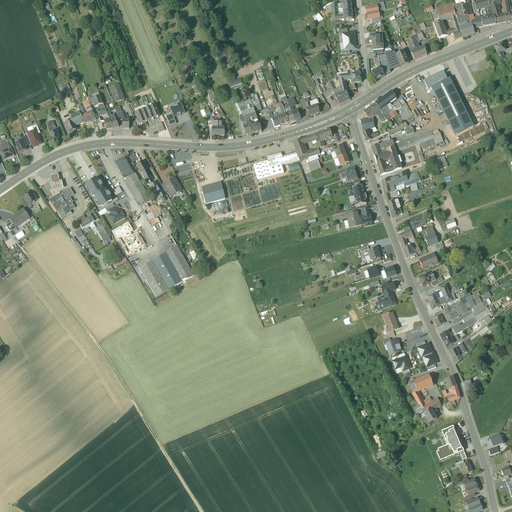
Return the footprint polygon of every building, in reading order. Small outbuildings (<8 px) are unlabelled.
[(487,0),(474,4),(476,10),(478,10),(478,9),(485,8),(489,7),(487,0)] [(488,0),(487,0),(489,7),(492,17),(494,17),(502,16),(501,13),(499,4),(497,5),(495,0),(488,0)] [(351,3),(342,4),(343,12),(352,11),(351,3)] [(445,33),(442,24),(435,27),(439,39),(446,37),(451,35),(453,34),(455,40),(462,37),(460,31),(460,32),(459,28),(455,16),(456,16),(453,5),(452,3),(443,6),(437,8),(440,21),(447,19),(450,18),(454,29),(450,31),(445,33)] [(467,25),(465,26),(464,22),(465,22),(464,16),(463,12),(461,4),(453,5),(456,16),(455,16),(459,28),(460,29),(460,31),(462,37),(474,33),(472,29),(476,28),(475,21),(471,22),(471,21),(466,23),(467,25)] [(471,14),(468,15),(466,4),(463,4),(465,12),(463,12),(464,16),(467,15),(468,20),(474,19),(472,14),(471,14)] [(424,12),(429,11),(430,16),(433,15),(432,11),(433,10),(432,5),(423,8),(423,9),(421,9),(422,12),(424,12)] [(371,8),(366,9),(367,15),(378,12),(381,12),(380,6),(377,7),(371,8)] [(486,18),(480,19),(480,20),(481,20),(482,27),(486,26),(495,25),(494,17),(492,17),(489,7),(485,8),(486,18)] [(352,11),(343,12),(344,20),(352,19),(352,11)] [(502,16),(494,17),(495,25),(506,23),(505,15),(502,16)] [(355,41),(354,33),(348,34),(343,34),(344,43),(355,41)] [(379,36),(369,37),(369,42),(372,42),(373,51),(379,50),(383,50),(383,45),(380,45),(379,36)] [(356,50),(355,41),(344,43),(345,51),(350,50),(356,50)] [(502,44),(494,47),(498,58),(501,57),(499,53),(504,51),(502,44)] [(310,50),(312,56),(328,51),(326,45),(310,50)] [(423,48),(420,49),(419,48),(418,47),(415,49),(420,59),(427,56),(423,48)] [(420,59),(415,49),(412,50),(411,51),(411,53),(411,54),(414,62),(420,59)] [(385,53),(386,57),(390,71),(400,66),(396,55),(395,52),(385,53)] [(404,52),(396,55),(400,66),(401,67),(408,63),(404,52)] [(386,57),(378,59),(379,65),(380,68),(384,76),(390,73),(390,71),(386,57)] [(380,68),(372,73),(376,81),(384,76),(380,68)] [(313,77),(315,80),(323,75),(321,72),(313,77)] [(431,88),(447,80),(443,72),(424,81),(429,89),(431,88)] [(360,74),(351,75),(351,80),(352,84),(361,83),(360,74)] [(447,80),(431,88),(455,136),(473,127),(449,79),(447,80)] [(240,81),(233,84),(235,90),(243,87),(240,81)] [(333,83),(333,82),(328,85),(330,89),(334,97),(341,93),(342,93),(341,89),(336,91),(334,87),(335,86),(333,83)] [(118,85),(112,88),(113,92),(111,93),(116,103),(124,100),(118,85)] [(341,93),(334,97),(339,105),(350,100),(346,93),(342,95),(341,93)] [(390,93),(375,104),(376,105),(385,117),(388,115),(391,114),(389,111),(385,107),(390,103),(389,101),(394,97),(390,93)] [(92,99),(94,105),(95,107),(98,106),(103,104),(100,96),(92,99)] [(283,98),(280,100),(281,102),(283,106),(284,111),(287,110),(290,109),(290,108),(290,107),(289,105),(287,101),(286,97),(283,98)] [(317,105),(311,107),(309,103),(309,102),(306,104),(305,104),(307,109),(306,109),(309,117),(320,113),(317,105)] [(171,113),(173,118),(177,116),(178,117),(181,116),(181,115),(185,114),(181,105),(177,106),(173,107),(174,108),(170,109),(171,113)] [(376,105),(364,113),(369,120),(373,119),(378,116),(382,122),(386,119),(388,121),(391,119),(388,115),(385,117),(376,105)] [(159,117),(155,106),(150,108),(154,118),(157,117),(158,118),(158,117),(159,117)] [(245,108),(240,110),(243,117),(244,119),(248,119),(250,118),(251,119),(253,121),(257,119),(255,113),(253,107),(252,106),(245,108)] [(154,118),(150,108),(145,110),(150,120),(152,119),(153,120),(154,119),(154,118)] [(145,110),(141,111),(145,122),(146,122),(147,122),(147,121),(150,120),(145,110)] [(205,112),(209,123),(212,122),(214,122),(213,120),(209,110),(205,112)] [(141,111),(136,113),(138,119),(140,124),(141,124),(142,124),(143,123),(145,122),(141,111)] [(295,112),(292,113),(294,121),(301,119),(298,111),(295,112)] [(80,112),(71,116),(73,121),(75,126),(76,126),(84,123),(81,117),(80,112)] [(93,112),(87,114),(91,122),(96,120),(93,112)] [(173,118),(171,113),(166,115),(170,127),(176,125),(173,118)] [(286,115),(289,123),(294,121),(292,113),(289,114),(286,115)] [(87,114),(81,117),(84,123),(85,125),(91,122),(87,114)] [(283,116),(277,118),(280,126),(289,123),(286,115),(283,116)] [(274,119),(272,120),(275,128),(280,126),(277,118),(274,119)] [(115,119),(110,121),(113,130),(119,127),(116,119),(115,119)] [(369,120),(360,121),(362,132),(372,129),(375,128),(374,125),(373,119),(369,120)] [(73,121),(65,124),(68,133),(77,129),(76,126),(75,126),(73,121)] [(110,121),(104,121),(104,122),(105,126),(106,126),(106,130),(113,130),(110,121)] [(162,123),(156,125),(159,133),(165,131),(162,123)] [(250,126),(248,126),(251,135),(262,132),(259,123),(250,126)] [(37,125),(32,127),(34,130),(35,129),(38,135),(40,133),(37,125)] [(248,126),(243,128),(245,136),(251,135),(248,126)] [(32,127),(27,129),(29,132),(27,133),(33,148),(42,144),(38,135),(35,129),(34,130),(32,127)] [(399,127),(395,130),(388,133),(389,137),(401,132),(400,128),(399,127)] [(374,133),(369,135),(370,141),(379,137),(376,131),(375,128),(372,129),(374,133)] [(405,130),(407,136),(414,134),(412,128),(405,130)] [(329,130),(323,133),(326,141),(332,138),(331,137),(329,130)] [(53,133),(49,134),(52,141),(59,139),(57,131),(53,133)] [(369,135),(367,132),(362,134),(366,143),(370,141),(369,135)] [(323,133),(314,135),(314,136),(310,137),(311,141),(311,142),(316,141),(316,144),(323,142),(326,141),(323,133)] [(431,133),(403,143),(405,149),(416,145),(421,144),(423,150),(436,146),(432,136),(431,133)] [(432,136),(436,146),(443,143),(439,134),(432,136)] [(326,141),(327,147),(340,143),(339,140),(337,135),(331,137),(332,138),(326,141)] [(302,140),(293,143),(297,154),(298,158),(307,155),(306,153),(303,144),(302,140)] [(22,141),(15,144),(20,153),(27,150),(26,147),(25,147),(23,141),(22,141)] [(397,155),(398,155),(397,151),(396,152),(393,144),(392,145),(391,141),(371,148),(374,157),(376,164),(377,164),(381,176),(401,170),(399,165),(400,164),(401,163),(400,158),(398,158),(397,155)] [(403,142),(397,145),(400,151),(405,149),(403,143),(403,142)] [(0,146),(0,152),(10,148),(7,143),(0,146)] [(334,149),(335,153),(337,159),(338,159),(346,156),(345,156),(342,146),(334,149)] [(10,148),(0,152),(4,161),(14,156),(11,148),(10,148)] [(334,148),(323,151),(324,157),(335,153),(334,149),(334,148)] [(319,150),(306,153),(307,155),(308,158),(320,155),(319,150)] [(138,161),(134,154),(129,156),(133,164),(138,161)] [(282,154),(268,157),(271,169),(299,161),(298,158),(297,154),(283,157),(282,154)] [(308,158),(306,159),(311,173),(321,169),(321,168),(320,168),(319,165),(318,161),(321,159),(320,155),(308,158)] [(346,156),(338,159),(340,166),(343,165),(343,166),(347,165),(346,164),(349,163),(346,156),(345,156),(346,156)] [(444,157),(432,161),(435,172),(448,168),(444,157)] [(135,173),(126,158),(124,159),(133,175),(135,173)] [(133,175),(124,159),(115,164),(124,180),(133,175)] [(143,162),(136,166),(141,173),(144,172),(147,170),(143,162)] [(292,173),(290,165),(272,170),(274,178),(292,173)] [(356,173),(354,170),(347,173),(340,175),(342,180),(346,179),(348,183),(354,181),(358,180),(356,173)] [(151,184),(144,172),(141,173),(144,179),(148,187),(149,186),(151,185),(151,184)] [(124,180),(138,204),(140,208),(141,208),(140,208),(151,202),(135,173),(133,175),(124,180)] [(405,174),(398,176),(399,179),(396,179),(397,185),(403,183),(403,186),(404,189),(405,189),(404,188),(418,184),(415,173),(405,176),(405,174)] [(58,174),(51,176),(53,184),(55,184),(57,191),(64,189),(62,181),(60,182),(58,174)] [(94,196),(104,190),(101,186),(102,186),(100,183),(99,183),(97,179),(86,186),(93,197),(94,196)] [(175,179),(171,182),(169,183),(169,184),(168,185),(170,188),(167,190),(168,191),(170,196),(176,193),(176,194),(178,194),(181,193),(182,191),(175,179)] [(396,179),(382,183),(384,195),(388,194),(392,192),(392,190),(392,189),(391,187),(391,186),(395,185),(395,186),(397,185),(396,179)] [(155,182),(151,184),(151,185),(149,186),(160,205),(166,201),(155,182)] [(167,183),(162,186),(161,186),(165,193),(168,191),(167,190),(170,188),(168,185),(169,184),(169,183),(168,182),(167,183)] [(221,183),(201,189),(206,205),(225,199),(221,183)] [(362,186),(352,188),(352,189),(354,197),(353,197),(355,202),(356,206),(356,207),(367,204),(366,204),(365,200),(366,199),(366,200),(367,199),(365,194),(364,194),(362,186)] [(113,191),(116,196),(122,193),(119,187),(113,191)] [(70,189),(63,193),(66,198),(70,204),(72,203),(73,203),(70,198),(71,197),(74,195),(70,189)] [(104,190),(94,196),(101,208),(112,201),(109,197),(110,196),(109,193),(107,194),(105,190),(104,190)] [(31,194),(24,198),(29,205),(30,205),(37,200),(34,195),(33,196),(31,194)] [(60,195),(60,194),(49,201),(62,220),(72,214),(70,211),(63,199),(60,195)] [(70,204),(66,198),(63,199),(70,211),(75,208),(72,203),(70,204)] [(226,201),(212,203),(213,211),(228,209),(226,201)] [(391,203),(387,204),(390,212),(396,210),(394,202),(391,203)] [(113,204),(105,209),(98,213),(101,217),(109,211),(115,208),(113,204)] [(154,205),(149,208),(152,212),(147,215),(150,220),(159,216),(154,205)] [(109,211),(110,211),(111,214),(108,215),(114,224),(116,222),(124,218),(118,206),(115,208),(109,211)] [(357,209),(358,216),(362,216),(361,210),(366,209),(366,208),(357,209)] [(23,210),(16,215),(17,216),(10,220),(16,228),(20,225),(19,224),(28,217),(26,215),(27,214),(23,210)] [(369,216),(368,210),(363,211),(364,218),(359,219),(360,222),(361,226),(363,225),(371,223),(372,223),(370,215),(369,216)] [(396,210),(390,212),(392,219),(399,217),(397,212),(396,210)] [(93,211),(76,221),(78,225),(79,225),(82,230),(99,220),(93,211)] [(163,215),(169,225),(174,223),(168,212),(163,215)] [(359,222),(357,213),(348,215),(349,221),(348,221),(350,229),(361,226),(360,222),(359,222)] [(422,216),(410,221),(414,229),(410,230),(412,235),(417,233),(416,231),(416,230),(416,229),(425,226),(422,216)] [(446,223),(448,230),(456,227),(453,220),(446,223)] [(110,239),(102,225),(95,229),(104,243),(106,241),(110,239)] [(431,229),(425,231),(428,237),(434,235),(431,229)] [(81,230),(78,231),(80,234),(78,236),(81,242),(86,239),(81,230)] [(410,230),(404,233),(398,236),(400,243),(405,240),(413,236),(412,235),(410,230)] [(428,237),(425,239),(428,247),(434,245),(437,244),(434,235),(428,237)] [(437,244),(434,245),(436,251),(444,248),(441,242),(437,244)] [(177,247),(139,269),(156,298),(194,276),(177,247)] [(407,248),(403,250),(406,258),(413,255),(412,251),(410,247),(407,248)] [(15,249),(9,253),(12,257),(18,252),(15,249)] [(377,249),(369,251),(371,257),(372,261),(375,260),(375,261),(376,260),(380,258),(379,254),(378,254),(377,249)] [(433,255),(420,261),(424,270),(437,264),(433,255)] [(117,268),(128,262),(125,257),(114,263),(117,268)] [(490,267),(485,269),(487,272),(489,271),(490,272),(493,270),(492,269),(495,268),(493,265),(494,264),(493,263),(489,265),(490,267)] [(379,276),(376,267),(367,270),(370,279),(379,276)] [(396,276),(393,268),(384,271),(387,279),(396,276)] [(432,273),(419,279),(423,287),(430,284),(429,281),(434,279),(432,273)] [(389,285),(383,288),(383,287),(381,288),(383,294),(391,291),(395,290),(393,284),(389,285)] [(448,291),(446,286),(439,289),(442,295),(443,298),(450,295),(448,291)] [(391,291),(383,294),(384,297),(377,300),(379,304),(381,309),(381,310),(387,308),(388,308),(390,307),(395,305),(391,295),(392,295),(392,294),(391,291)] [(482,295),(485,301),(491,298),(488,292),(482,295)] [(471,296),(473,301),(479,298),(480,297),(478,293),(476,293),(471,296)] [(435,295),(427,298),(430,304),(437,301),(437,299),(435,295)] [(450,295),(443,298),(445,301),(446,304),(452,302),(450,295)] [(460,303),(448,308),(448,310),(450,314),(453,313),(455,311),(458,309),(466,305),(473,301),(471,296),(460,303)] [(471,302),(474,306),(475,308),(482,303),(479,298),(471,302)] [(437,301),(430,304),(432,310),(440,306),(438,303),(437,301)] [(471,302),(466,305),(468,309),(464,311),(465,313),(467,312),(466,311),(474,306),(471,302)] [(472,310),(474,314),(484,308),(482,303),(475,308),(472,310)] [(466,305),(458,309),(461,315),(465,313),(464,311),(468,309),(466,305)] [(464,323),(467,328),(489,314),(485,307),(484,308),(474,314),(462,320),(464,323)] [(392,313),(389,314),(383,316),(384,320),(385,320),(388,329),(386,330),(387,333),(398,329),(396,324),(394,319),(392,313)] [(441,319),(433,322),(436,328),(444,324),(441,319)] [(484,335),(486,338),(499,326),(497,323),(484,335)] [(447,332),(440,337),(443,343),(451,338),(447,332)] [(456,336),(451,338),(454,344),(455,344),(459,342),(462,340),(461,339),(458,340),(456,336)] [(451,338),(443,343),(446,349),(454,344),(451,338)] [(391,343),(386,345),(390,356),(396,354),(396,353),(401,351),(399,344),(398,345),(396,341),(391,343)] [(466,347),(464,343),(458,346),(460,348),(463,354),(465,352),(468,350),(466,347)] [(426,345),(417,349),(421,359),(422,358),(432,354),(428,344),(426,345)] [(456,350),(449,354),(452,361),(456,359),(459,357),(456,350)] [(459,357),(456,359),(458,363),(467,355),(465,352),(463,354),(459,357)] [(422,358),(426,368),(435,364),(437,363),(433,354),(432,354),(422,358)] [(399,360),(393,362),(396,370),(401,368),(403,372),(410,369),(406,357),(399,360)] [(429,376),(421,379),(425,389),(433,386),(429,376)] [(452,378),(443,382),(444,385),(446,384),(449,390),(456,387),(453,378),(452,378)] [(421,379),(413,382),(417,392),(425,389),(421,379)] [(470,381),(463,383),(466,391),(472,389),(470,381)] [(413,382),(408,384),(413,395),(417,393),(417,392),(413,382)] [(424,407),(417,393),(413,395),(419,406),(423,414),(431,410),(432,411),(437,408),(434,402),(424,407)] [(448,398),(447,398),(449,403),(460,399),(458,394),(448,398)] [(419,406),(414,409),(418,417),(423,414),(419,406)] [(431,410),(423,414),(425,417),(420,420),(423,426),(436,419),(432,411),(431,410)] [(367,416),(365,411),(358,414),(361,420),(367,416)] [(464,452),(453,427),(441,432),(447,446),(435,451),(440,462),(460,453),(464,452)] [(371,438),(377,453),(383,451),(378,440),(379,439),(378,436),(371,438)] [(503,445),(500,436),(490,440),(493,449),(497,447),(503,445)] [(490,457),(499,454),(497,447),(493,449),(488,450),(490,457)] [(384,450),(383,451),(377,453),(373,455),(376,461),(386,457),(384,450)] [(469,467),(468,464),(465,465),(464,465),(460,467),(462,470),(463,473),(464,472),(465,475),(468,474),(469,474),(472,472),(471,469),(470,467),(469,467)] [(508,468),(501,471),(504,478),(511,475),(510,474),(509,470),(508,468)] [(468,482),(463,484),(463,485),(466,490),(476,486),(474,480),(468,482)] [(476,486),(466,490),(468,496),(474,494),(479,492),(476,486)] [(472,501),(467,504),(469,510),(480,505),(477,499),(472,501)]
